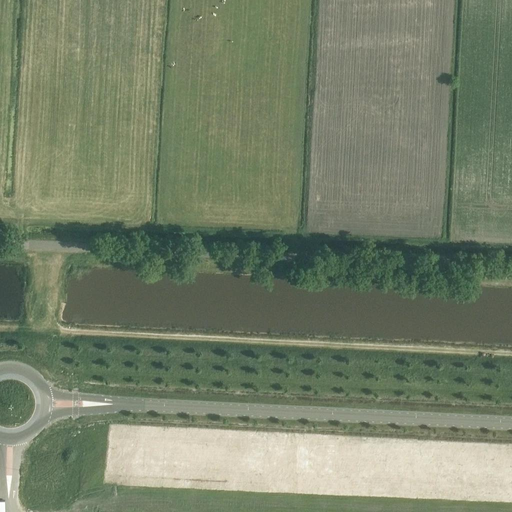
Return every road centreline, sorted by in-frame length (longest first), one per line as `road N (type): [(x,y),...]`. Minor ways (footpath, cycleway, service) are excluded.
road 1 (unclassified): [(511,268),(0,242)]
road 2 (track): [(0,331),(511,356)]
road 3 (secondary): [(105,403),(511,424)]
